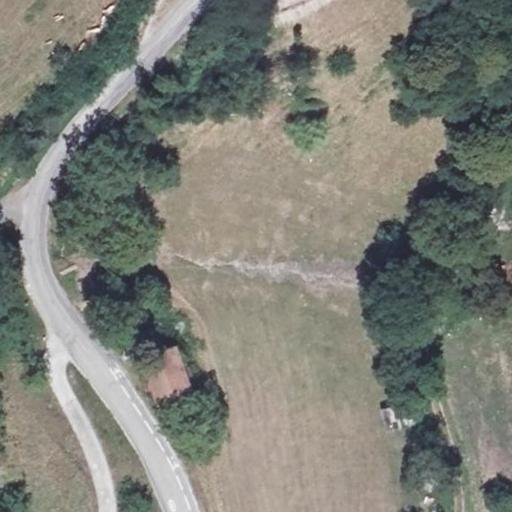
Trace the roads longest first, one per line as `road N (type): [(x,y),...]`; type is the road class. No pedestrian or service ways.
road 1 (tertiary): [(177,511),(142,423),(69,324)]
road 2 (track): [(459,511),(423,371),(422,311)]
road 3 (residential): [(69,324),(54,366),(99,463),(108,511)]
road 4 (tertiary): [(38,209),(53,161),(144,55)]
road 5 (tertiary): [(69,324),(42,267),(38,209)]
